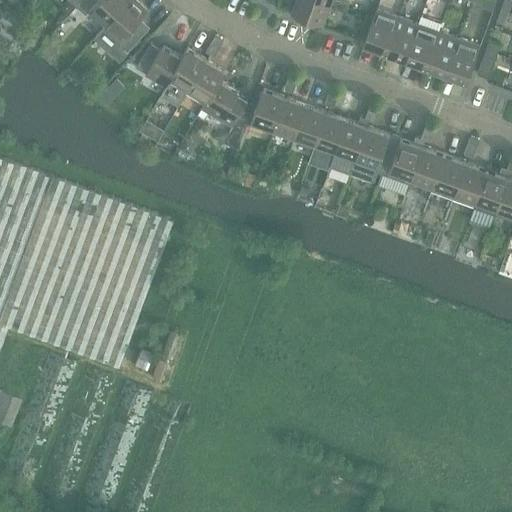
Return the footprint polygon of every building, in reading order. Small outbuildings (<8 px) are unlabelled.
[(66,0),(65,0),(63,3),(63,9),(67,13),(73,6),(66,0)] [(89,11),(104,25),(127,0),(81,0),(76,6),(85,14),(89,11)] [(146,30),(137,22),(147,10),(136,0),(127,0),(104,25),(120,39),(117,43),(126,51),(146,30)] [(345,13),(347,8),(324,0),(295,0),(291,11),(323,22),(329,7),(345,13)] [(324,0),(347,8),(349,3),(339,0),(324,0)] [(511,0),(504,0),(501,9),(509,12),(511,3),(511,0)] [(377,8),(364,44),(385,51),(398,16),(377,8)] [(497,20),(505,23),(509,12),(501,9),(497,20)] [(385,51),(405,59),(418,23),(398,16),(385,51)] [(421,16),(418,23),(405,59),(425,66),(438,31),(441,23),(421,16)] [(459,38),(438,31),(425,66),(446,73),(459,38)] [(214,36),(210,43),(218,48),(222,41),(214,36)] [(467,81),(480,45),(459,38),(446,73),(467,81)] [(166,86),(169,81),(168,81),(182,57),(181,56),(163,45),(161,49),(150,42),(136,67),(146,73),(145,74),(166,86)] [(488,42),(486,49),(497,53),(500,46),(488,42)] [(205,52),(213,56),(218,48),(210,43),(205,52)] [(166,86),(162,94),(179,104),(187,92),(206,59),(187,47),(181,56),(182,57),(168,81),(169,81),(166,86)] [(477,74),(488,78),(497,53),(486,49),(477,74)] [(187,92),(204,102),(205,103),(219,79),(220,80),(226,70),(206,59),(187,92)] [(289,72),(286,80),(296,84),(298,75),(289,72)] [(204,102),(201,107),(222,120),(222,119),(233,125),(223,141),(235,149),(246,117),(251,103),(247,100),(237,94),(239,91),(220,80),(219,79),(205,103),(204,102)] [(283,89),(292,92),(296,84),(286,80),(283,89)] [(251,103),(246,117),(252,119),(250,124),(273,132),(286,96),(258,86),(251,103)] [(330,87),(327,95),(336,98),(339,90),(330,87)] [(105,90),(99,95),(104,100),(110,95),(105,90)] [(336,98),(327,95),(324,104),(333,107),(336,98)] [(273,132),(293,140),(306,103),(286,96),(273,132)] [(368,110),(377,113),(380,105),(371,102),(368,110)] [(293,140),(313,147),(326,111),(306,103),(293,140)] [(373,122),(377,113),(368,110),(365,118),(360,117),(358,122),(347,118),(334,154),(330,166),(350,173),(367,125),(369,120),(373,122)] [(347,118),(326,111),(313,147),(334,154),(347,118)] [(146,119),(140,129),(146,133),(152,123),(146,119)] [(432,133),(435,125),(426,122),(423,130),(432,133)] [(372,181),(377,170),(382,172),(396,133),(393,132),(390,134),(367,125),(350,173),(372,181)] [(382,172),(378,184),(405,194),(410,182),(423,146),(425,140),(429,142),(432,133),(423,130),(420,138),(418,137),(414,139),(413,142),(400,137),(398,134),(396,133),(382,172)] [(186,137),(181,145),(190,150),(192,146),(190,139),(186,137)] [(469,137),(466,145),(475,149),(478,141),(469,137)] [(463,154),(472,158),(475,149),(466,145),(463,154)] [(444,153),(423,146),(410,182),(431,189),(444,153)] [(466,161),(444,153),(431,189),(453,197),(466,161)] [(0,345),(7,326),(118,366),(172,219),(0,155),(0,345)] [(453,197),(474,205),(487,169),(466,161),(453,197)] [(474,205),(469,218),(491,226),(495,213),(509,177),(508,176),(510,171),(511,171),(511,161),(509,161),(506,168),(504,168),(500,170),(499,173),(487,169),(474,205)] [(247,180),(246,183),(254,186),(255,183),(258,175),(249,173),(247,180)] [(495,213),(511,218),(511,177),(509,177),(495,213)] [(301,186),(298,194),(305,196),(308,188),(301,186)] [(341,202),(337,213),(346,217),(350,206),(341,202)] [(428,232),(424,243),(430,245),(434,234),(428,232)] [(160,330),(151,327),(148,336),(156,339),(160,330)] [(178,332),(170,329),(160,357),(169,359),(178,332)] [(147,370),(153,353),(141,349),(135,365),(147,370)] [(0,483),(28,494),(78,362),(48,351),(0,477),(0,483)] [(169,364),(159,360),(155,372),(165,376),(169,364)] [(37,496),(66,508),(116,376),(86,365),(37,496)] [(124,379),(75,511),(78,511),(107,511),(154,390),(124,379)] [(0,389),(0,421),(10,426),(22,397),(0,389)] [(162,393),(117,511),(151,511),(191,404),(162,393)]
